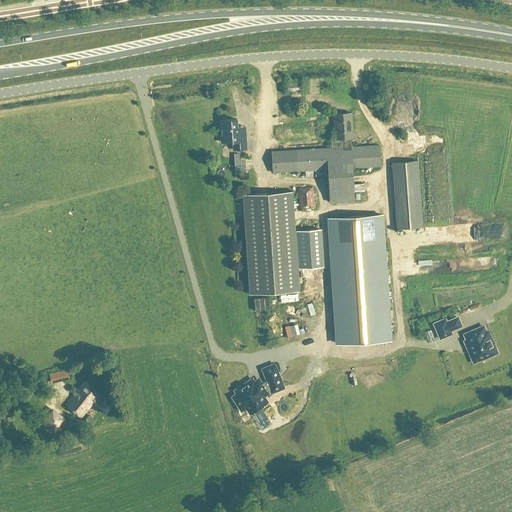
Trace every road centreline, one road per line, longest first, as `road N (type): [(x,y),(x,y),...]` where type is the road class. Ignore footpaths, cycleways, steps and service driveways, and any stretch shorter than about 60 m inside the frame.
road 1 (unclassified): [(0,94),(328,54),(511,69)]
road 2 (primary): [(0,74),(235,28),(356,18)]
road 3 (primary): [(356,18),(215,14),(0,43)]
road 4 (primary): [(356,18),(511,35)]
